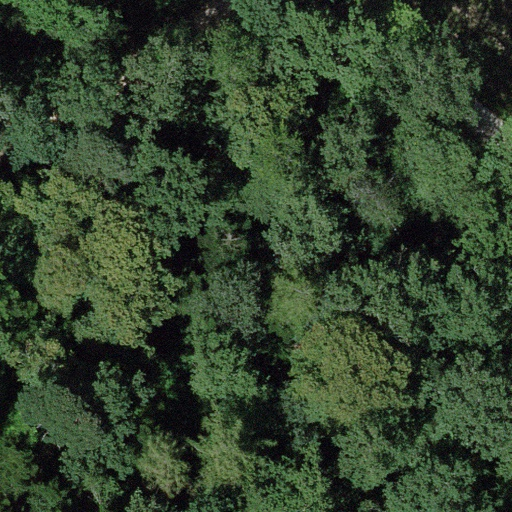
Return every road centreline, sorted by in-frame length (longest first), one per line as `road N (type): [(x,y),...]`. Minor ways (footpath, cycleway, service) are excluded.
road 1 (track): [(0,143),(242,0)]
road 2 (track): [(511,164),(332,0)]
